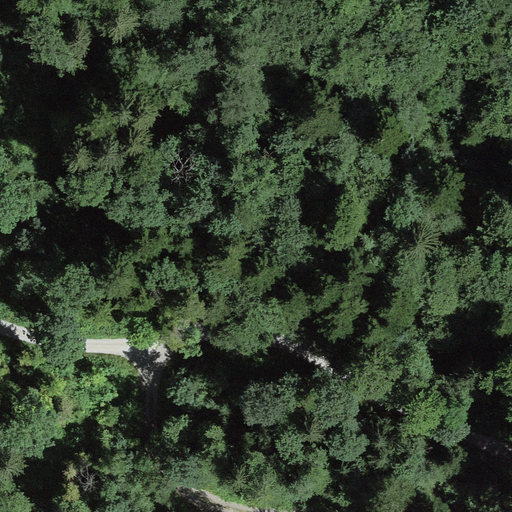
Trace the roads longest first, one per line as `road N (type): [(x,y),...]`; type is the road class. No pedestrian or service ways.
road 1 (track): [(511,451),(439,428),(307,347),(254,334),(165,346),(39,340),(0,326)]
road 2 (track): [(165,346),(151,406),(157,460),(198,503),(238,511)]
